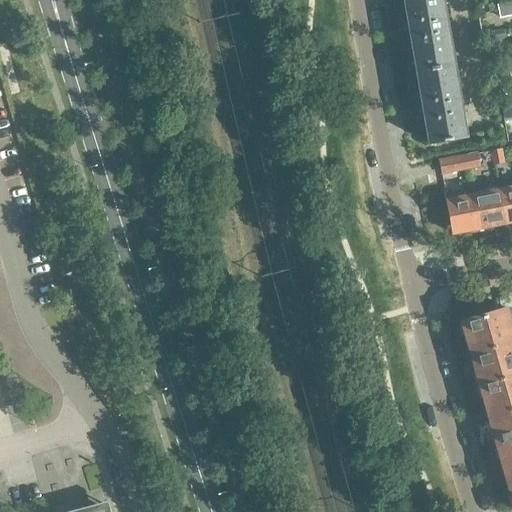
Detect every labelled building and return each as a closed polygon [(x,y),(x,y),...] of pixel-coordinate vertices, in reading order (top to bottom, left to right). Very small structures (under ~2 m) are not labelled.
[(441,0),(403,0),(415,71),(453,65),(441,0)] [(511,2),(500,5),(503,17),(511,15),(511,2)] [(415,71),(423,116),(428,143),(464,136),(453,65),(415,71)] [(504,65),(492,67),(495,83),(507,81),(504,65)] [(511,120),(511,108),(501,111),(503,123),(511,120)] [(502,149),(490,151),(493,165),(505,163),(502,149)] [(464,157),(467,170),(479,168),(477,155),(464,157)] [(464,157),(439,162),(441,174),(467,170),(464,157)] [(511,188),(498,191),(505,224),(505,222),(511,221),(511,188)] [(498,191),(472,196),(479,229),(480,229),(479,227),(504,223),(504,224),(505,224),(498,191)] [(479,229),(472,196),(447,201),(453,234),(454,234),(454,232),(478,228),(478,229),(479,229)] [(469,347),(472,348),(475,357),(472,359),(479,384),(511,374),(511,336),(504,309),(461,321),(469,347)] [(511,442),(511,374),(479,384),(486,409),(490,410),(493,419),(490,422),(497,447),(511,442)] [(511,442),(497,447),(504,471),(508,472),(510,481),(508,484),(511,498),(511,442)] [(110,511),(107,501),(78,508),(76,501),(53,508),(54,511),(110,511)]
